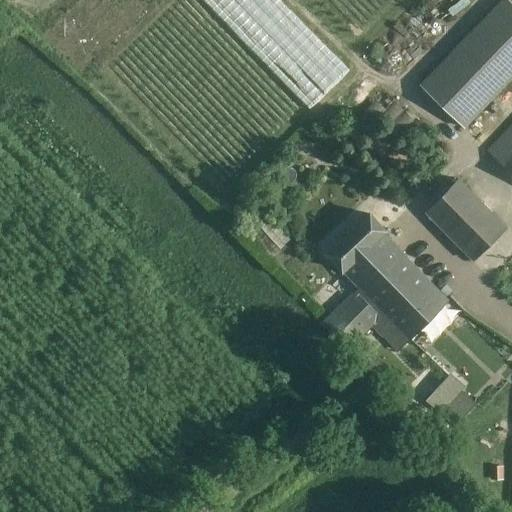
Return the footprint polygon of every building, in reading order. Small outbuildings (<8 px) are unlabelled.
[(501,0),(420,84),(466,128),(511,80),(511,1),(510,0),(501,0)] [(511,131),(491,154),(497,160),(511,174),(511,131)] [(508,227),(459,179),(425,212),(473,261),(508,227)] [(381,311),(370,323),(397,350),(410,339),(448,300),(383,234),(386,231),(370,214),(328,255),(381,311)] [(270,258),(290,240),(268,216),(248,234),(270,258)] [(476,405),(461,391),(439,414),(454,428),(476,405)]
